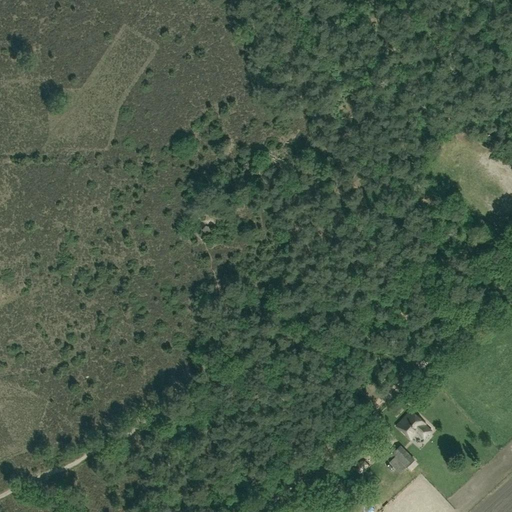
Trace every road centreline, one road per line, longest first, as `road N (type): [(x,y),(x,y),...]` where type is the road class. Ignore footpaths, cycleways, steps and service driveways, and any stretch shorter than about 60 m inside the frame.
road 1 (residential): [(364,416),(511,282)]
road 2 (track): [(262,511),(364,416)]
